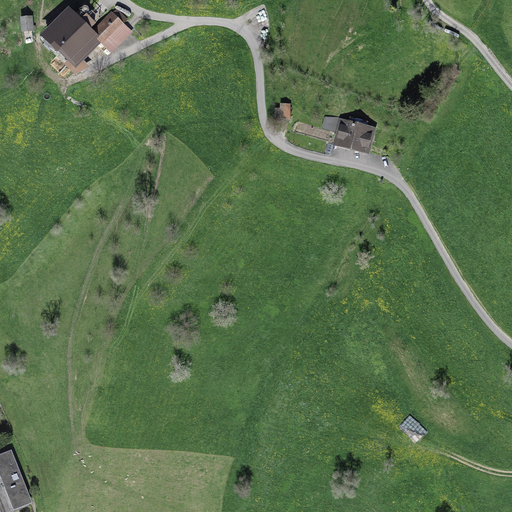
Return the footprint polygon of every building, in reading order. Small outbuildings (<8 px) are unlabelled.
[(75,8),(49,42),(87,72),(109,44),(120,52),(135,33),(114,16),(106,26),(94,16),(91,20),(75,8)] [(32,29),(31,18),(22,19),(23,30),(32,29)] [(276,118),(289,118),(289,105),(281,105),(281,109),(276,109),(276,118)] [(382,132),(342,122),(336,145),(376,155),(382,132)] [(13,449),(0,453),(0,511),(16,511),(35,505),(13,449)]
